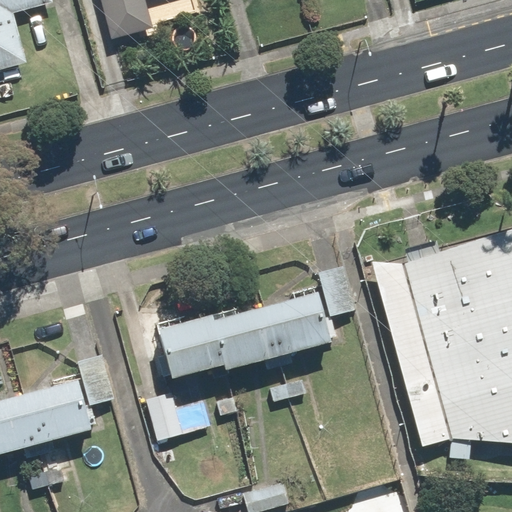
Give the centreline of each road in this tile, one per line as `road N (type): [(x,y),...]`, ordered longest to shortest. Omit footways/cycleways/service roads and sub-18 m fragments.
road 1 (primary): [(511,121),(0,262)]
road 2 (primary): [(0,182),(511,42)]
